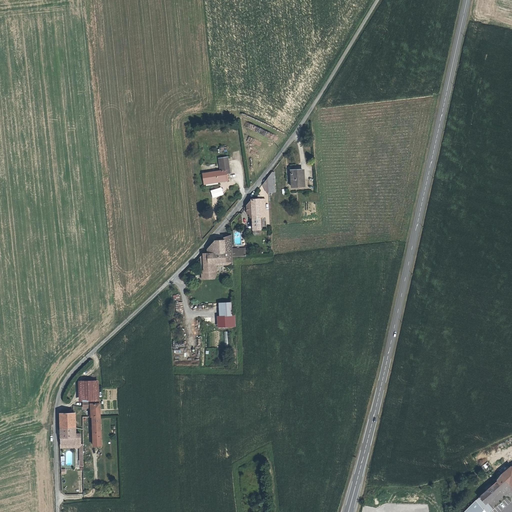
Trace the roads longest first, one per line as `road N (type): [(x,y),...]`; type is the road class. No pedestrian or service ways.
road 1 (residential): [(60,511),(60,390),(225,227),(296,134),(380,0)]
road 2 (secondary): [(465,0),(346,511)]
